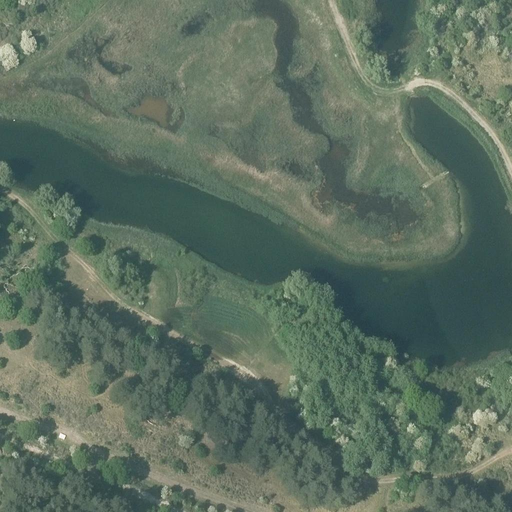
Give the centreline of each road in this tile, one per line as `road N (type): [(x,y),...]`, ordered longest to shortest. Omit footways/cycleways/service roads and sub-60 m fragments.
road 1 (track): [(511,447),(464,476),(358,482),(239,372),(123,305),(0,189)]
road 2 (track): [(511,181),(473,114),(442,88),(421,81),(376,89),(331,0)]
road 3 (track): [(243,511),(0,409)]
